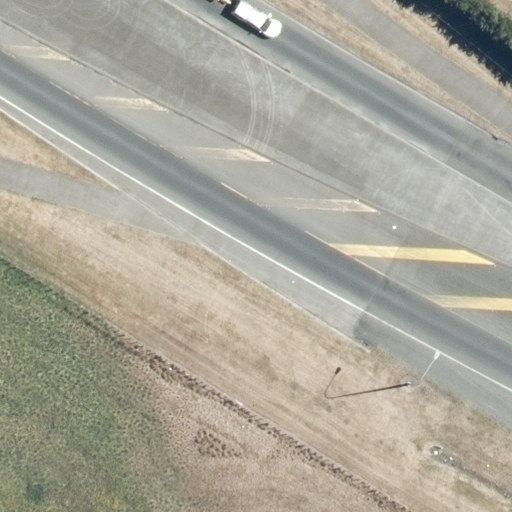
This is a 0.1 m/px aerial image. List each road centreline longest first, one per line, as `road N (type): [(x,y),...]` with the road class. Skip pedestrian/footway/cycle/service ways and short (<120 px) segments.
road 1 (secondary): [(511,365),(254,225),(0,67)]
road 2 (secondary): [(216,0),(511,175)]
